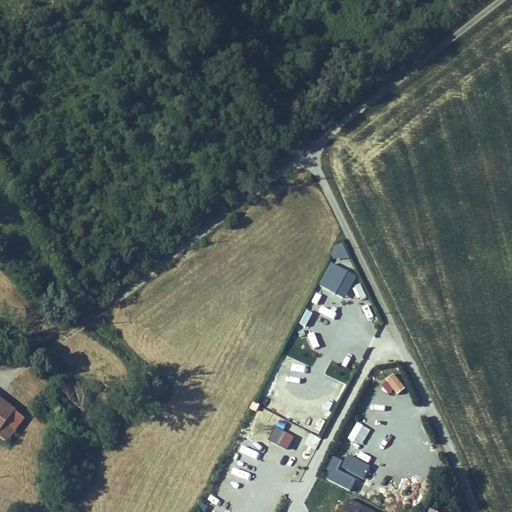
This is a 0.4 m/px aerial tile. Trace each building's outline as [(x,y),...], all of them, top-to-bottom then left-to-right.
[(342,243),(331,248),(337,261),(348,256),(342,243)] [(326,282),(332,269),(326,266),(320,280),(326,282)] [(356,279),(342,284),(348,300),(362,295),(356,279)] [(319,288),(316,294),(327,298),(329,292),(319,288)] [(361,303),(364,315),(370,313),(367,302),(361,303)] [(313,349),(323,343),(316,330),(306,335),(313,349)] [(316,362),(313,373),(326,376),(329,366),(316,362)] [(368,410),(377,394),(367,389),(358,405),(368,410)] [(23,414),(0,396),(0,434),(5,439),(23,414)] [(268,440),(288,450),(295,436),(275,427),(268,440)] [(383,460),(396,470),(407,456),(394,446),(383,460)] [(433,446),(427,448),(431,459),(437,457),(433,446)] [(348,454),(340,467),(363,480),(370,467),(348,454)] [(406,478),(418,487),(428,473),(416,464),(406,478)] [(388,493),(391,484),(377,480),(375,490),(388,493)]
